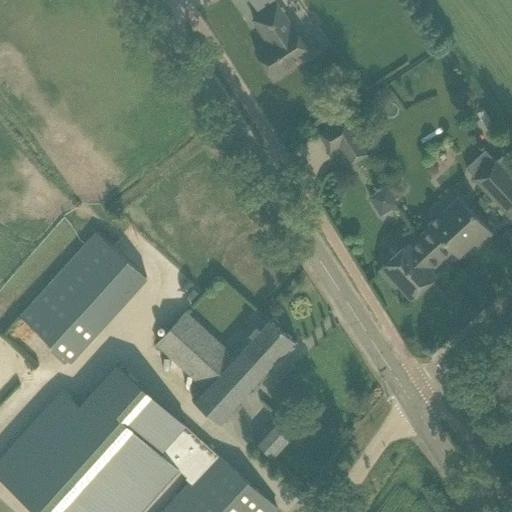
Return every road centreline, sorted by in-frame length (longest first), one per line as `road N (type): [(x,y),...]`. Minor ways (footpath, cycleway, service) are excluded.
road 1 (tertiary): [(409,401),(155,0)]
road 2 (tertiary): [(488,511),(409,401)]
road 3 (tertiary): [(409,401),(511,312)]
road 4 (unclassified): [(334,511),(409,401)]
